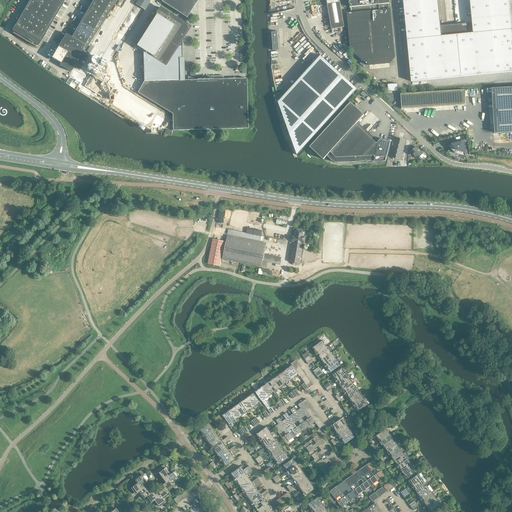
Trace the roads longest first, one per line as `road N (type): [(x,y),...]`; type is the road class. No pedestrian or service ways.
road 1 (tertiary): [(511,219),(436,205),(295,200),(115,171)]
road 2 (unclassified): [(511,171),(441,157),(316,39),(300,0)]
road 3 (track): [(511,292),(495,278),(412,252),(347,250),(346,264),(317,265)]
